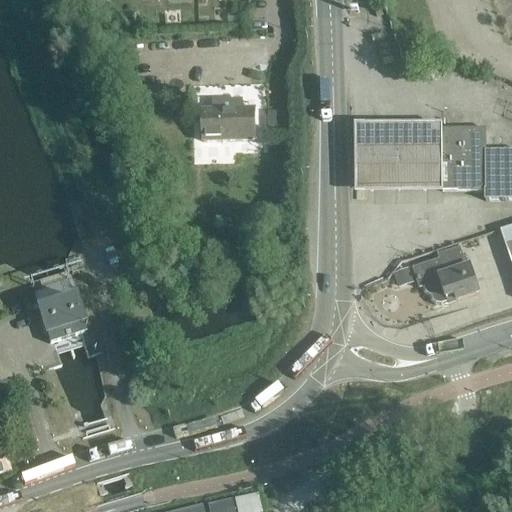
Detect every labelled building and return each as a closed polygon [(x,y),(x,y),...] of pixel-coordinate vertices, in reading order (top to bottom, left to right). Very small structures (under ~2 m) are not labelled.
[(214,111),(202,112),(203,144),(255,142),(254,110),(242,111),(242,101),(214,101),(214,111)] [(291,113),(268,114),(268,136),(291,136),(291,113)] [(398,130),(354,130),(355,195),(397,195),(443,195),(442,130),(398,130)] [(442,132),(443,193),(459,193),(459,194),(485,194),(485,202),(511,202),(511,153),(487,154),(486,131),(442,132)] [(481,297),(472,269),(468,271),(462,251),(440,258),(442,263),(415,272),(421,292),(432,288),(434,294),(431,299),(433,305),(438,308),(444,309),(449,307),(481,297)] [(403,286),(416,279),(410,266),(397,273),(403,286)] [(50,345),(69,339),(86,334),(75,298),(38,310),(50,345)] [(0,477),(11,474),(5,454),(0,455),(0,477)] [(265,511),(261,496),(236,502),(238,511),(265,511)] [(236,511),(234,501),(209,507),(210,511),(236,511)]
